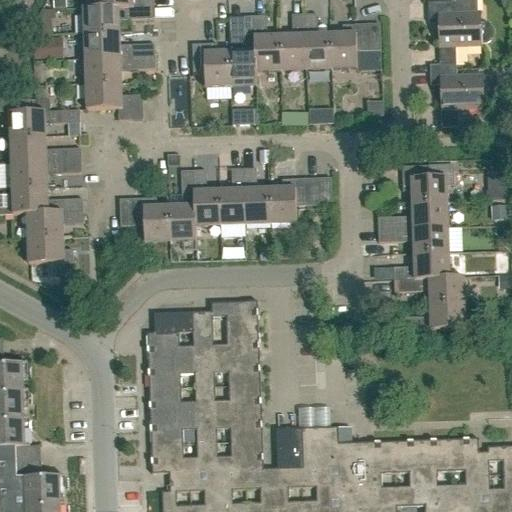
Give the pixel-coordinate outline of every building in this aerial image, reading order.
[(85,10),(84,0),(53,0),(54,11),(85,10)] [(152,0),(97,0),(98,10),(98,11),(153,9),(152,0)] [(429,17),(438,17),(440,68),(457,67),(456,50),(482,49),(482,46),(487,45),(490,43),(494,39),(493,31),(491,27),(486,24),(481,24),(481,15),(478,15),(477,0),(454,1),(454,4),(438,4),(428,5),(429,17)] [(119,23),(154,22),(153,9),(98,11),(98,10),(84,11),(85,37),(119,36),(119,23)] [(281,73),(306,73),(305,17),(292,18),(292,39),(280,39),(281,73)] [(332,72),(330,37),(317,38),(317,17),(305,17),(306,73),(332,72)] [(281,73),(280,39),(267,40),(266,19),(254,20),(256,74),(257,74),(281,73)] [(257,89),(257,74),(256,74),(254,20),(242,20),(243,54),(230,55),(232,90),(257,89)] [(330,37),(332,72),(357,71),(357,54),(381,53),(380,27),(343,28),(343,37),(330,37)] [(86,62),(155,60),(155,47),(120,48),(119,36),(85,37),(86,62)] [(50,39),(35,40),(35,61),(50,60),(50,39)] [(232,90),(230,55),(217,55),(217,46),(192,46),(193,74),(205,73),(206,91),(232,90)] [(87,87),(121,86),(121,73),(156,72),(155,60),(86,62),(87,87)] [(457,67),(440,68),(430,68),(431,80),(440,80),(442,130),(459,130),(459,129),(458,113),(484,112),(483,78),(457,79),(457,67)] [(483,78),(484,98),(498,98),(497,78),(483,78)] [(121,86),(87,87),(87,113),(119,112),(119,123),(144,122),(143,98),(122,98),(121,86)] [(11,141),(46,140),(46,127),(80,126),(80,113),(10,116),(11,141)] [(245,113),(233,114),(233,128),(245,127),(245,113)] [(12,167),(82,164),(81,151),(47,153),(46,140),(11,141),(12,167)] [(168,158),(168,169),(180,169),(180,158),(168,158)] [(13,192),(48,190),(47,178),(82,176),(82,164),(12,167),(13,192)] [(412,207),(448,205),(447,188),(453,187),(452,169),(454,169),(454,168),(402,169),(403,195),(412,195),(412,207)] [(271,227),(270,191),(257,192),(256,171),(244,172),(246,227),(271,227)] [(220,228),(246,227),(244,172),(231,172),(232,193),(219,193),(220,228)] [(197,243),(196,229),(194,173),(181,174),(182,209),(170,209),(171,244),(197,243)] [(220,228),(219,193),(206,194),(206,173),(194,173),(196,229),(220,228)] [(296,208),(308,208),(307,181),(282,182),(282,191),(270,191),(271,227),(297,226),(296,208)] [(308,208),(320,207),(319,181),(307,181),(308,208)] [(319,181),(320,207),(332,207),(331,181),(319,181)] [(83,202),(48,203),(48,190),(13,192),(13,197),(0,197),(0,217),(14,218),(27,217),(27,216),(84,214),(83,202)] [(171,244),(170,209),(157,210),(157,201),(120,202),(121,229),(144,228),(145,245),(171,244)] [(379,233),(449,230),(448,205),(412,207),(413,220),(378,221),(379,233)] [(28,242),(64,240),(63,227),(84,227),(84,214),(27,216),(27,217),(28,242)] [(414,257),(450,256),(449,230),(379,233),(379,246),(414,244),(414,257)] [(64,240),(28,242),(29,268),(61,266),(61,278),(74,277),(73,252),(64,253),(64,240)] [(451,282),(451,280),(450,256),(414,257),(415,270),(394,271),(394,284),(451,282)] [(430,307),(465,305),(464,280),(451,280),(451,282),(394,284),(395,295),(430,294),(430,307)] [(257,304),(212,306),(212,314),(155,317),(155,336),(148,336),(153,477),(169,476),(170,494),(162,494),(162,511),(397,511),(397,510),(425,509),(424,511),(511,511),(511,448),(487,449),(487,454),(479,454),(478,441),(351,446),(338,446),(338,430),(276,432),(277,471),(263,472),(257,304)] [(388,321),(388,334),(396,334),(466,331),(465,305),(430,307),(431,319),(396,320),(396,321),(388,321)] [(0,351),(0,511),(61,511),(60,479),(42,479),(42,463),(26,464),(25,450),(23,366),(5,367),(4,351),(0,351)] [(350,430),(338,430),(338,446),(351,446),(350,430)]
